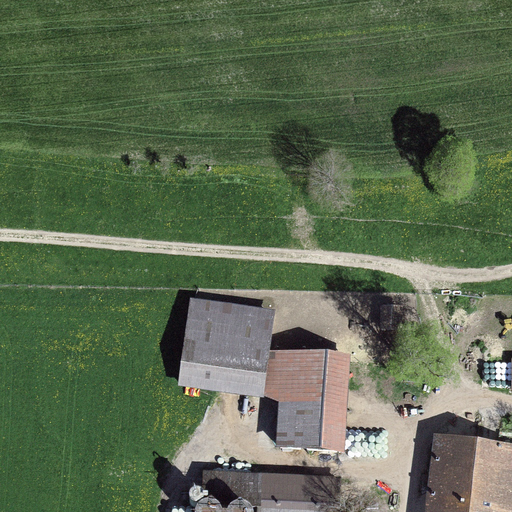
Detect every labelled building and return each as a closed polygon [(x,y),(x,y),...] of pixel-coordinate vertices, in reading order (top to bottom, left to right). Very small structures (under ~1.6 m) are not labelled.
[(271,316),(194,305),(181,385),(259,395),(265,356),(271,316)] [(383,313),(381,331),(401,331),(401,312),(383,313)] [(337,453),(345,363),(265,356),(259,395),(281,403),(276,445),(337,453)] [(433,437),(425,511),(511,511),(511,431),(493,430),(493,444),(433,437)] [(205,508),(209,509),(234,509),(237,509),(254,510),(253,511),(345,511),(346,500),(334,499),(334,483),(206,476),(205,508)]
